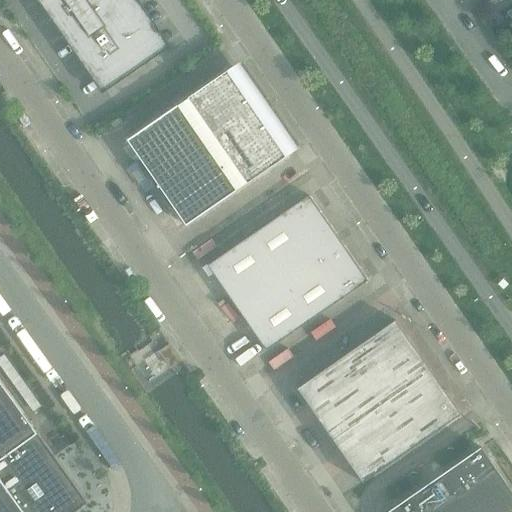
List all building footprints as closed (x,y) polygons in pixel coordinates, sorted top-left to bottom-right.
[(36,0),(102,95),(136,72),(136,71),(170,47),(137,0),(36,0)] [(186,227),(301,148),(242,62),(127,141),(186,227)] [(367,282),(309,196),(208,266),(266,352),(367,282)] [(296,389),(360,484),(459,417),(395,322),(296,389)] [(179,361),(170,346),(160,353),(170,367),(179,361)] [(0,380),(0,511),(76,511),(88,504),(0,380)] [(511,511),(511,494),(480,449),(388,511),(511,511)]
